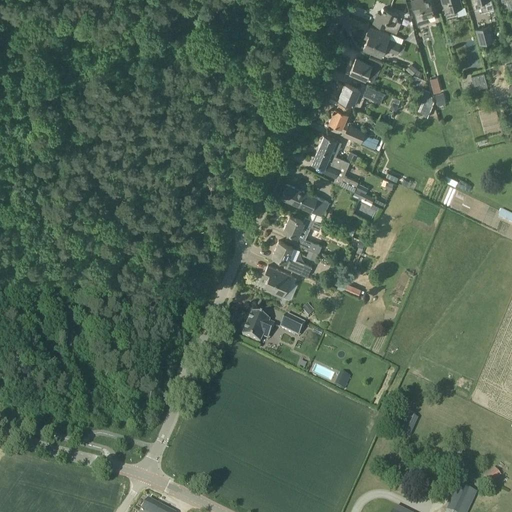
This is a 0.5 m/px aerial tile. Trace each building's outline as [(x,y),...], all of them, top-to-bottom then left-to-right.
[(418,25),(429,22),(428,17),(434,15),(429,0),(428,0),(424,1),(423,0),(412,0),(411,1),(418,25)] [(441,0),(446,17),(457,14),(456,9),(462,7),(460,0),(441,0)] [(470,0),(474,10),(485,7),(483,1),(488,0),(470,0)] [(511,0),(501,0),(502,2),(506,1),(509,9),(511,8),(511,0)] [(373,23),(396,33),(401,23),(396,21),(398,14),(384,8),(381,14),(377,12),(373,23)] [(389,50),(396,53),(401,55),(405,46),(388,39),(390,35),(369,26),(364,38),(367,39),(363,49),(381,56),(385,47),(389,49),(389,50)] [(476,29),(480,45),(493,41),(489,26),(476,29)] [(408,40),(418,45),(415,34),(408,40)] [(373,81),(376,75),(377,75),(383,62),(370,57),(368,63),(356,58),(350,72),(373,81)] [(405,69),(412,75),(417,69),(411,63),(405,69)] [(484,73),(472,77),(475,90),(488,87),(484,73)] [(385,93),(376,89),(362,83),(359,89),(345,83),(339,98),(360,107),(364,96),(380,103),(385,93)] [(443,94),(435,95),(438,106),(446,104),(443,94)] [(335,107),(329,122),(341,127),(347,113),(348,113),(351,107),(340,102),(337,108),(335,107)] [(398,105),(392,103),(390,108),(396,111),(398,105)] [(348,125),(343,135),(360,143),(365,132),(348,125)] [(324,134),(318,148),(335,155),(338,149),(341,142),(336,140),(336,139),(324,134)] [(324,167),(322,171),(341,178),(339,183),(354,190),(355,188),(358,183),(359,180),(345,174),(350,161),(347,160),(335,155),(318,148),(312,162),(324,167)] [(347,160),(350,161),(357,164),(360,157),(357,155),(350,152),(347,160)] [(394,184),(387,182),(386,188),(392,190),(394,184)] [(358,183),(355,188),(362,191),(365,193),(368,187),(358,183)] [(329,202),(287,184),(281,198),(309,210),(306,217),(318,222),(321,215),(323,216),(329,202)] [(362,191),(359,197),(372,203),(375,198),(365,193),(362,191)] [(318,222),(306,217),(305,217),(303,221),(290,215),(284,230),(293,234),(290,241),(305,248),(308,240),(298,236),(302,225),(309,229),(310,226),(319,230),(322,223),(318,222)] [(343,221),(340,228),(350,232),(349,235),(353,236),(356,227),(343,221)] [(293,247),(279,240),(272,255),(289,262),(287,268),(300,274),(305,263),(289,257),(293,247)] [(322,246),(308,240),(305,248),(319,253),(322,246)] [(315,260),(318,253),(309,249),(306,257),(315,260)] [(292,275),(268,265),(265,272),(264,272),(262,277),(267,279),(264,286),(273,289),(271,292),(282,297),(292,275)] [(344,290),(347,284),(347,283),(340,280),(337,288),(343,292),(344,290)] [(361,289),(348,284),(347,285),(345,291),(358,296),(361,291),(361,289)] [(308,317),(314,312),(309,306),(303,311),(308,317)] [(268,340),(272,330),(275,325),(269,323),(270,321),(252,313),(242,336),(260,344),(263,338),(268,340)] [(299,337),(305,324),(286,315),(280,328),(299,337)] [(408,436),(416,417),(405,413),(398,431),(408,436)] [(490,484),(501,476),(493,466),(483,475),(490,484)] [(467,511),(477,493),(459,484),(446,511),(467,511)] [(157,511),(160,506),(147,499),(140,511),(157,511)]
